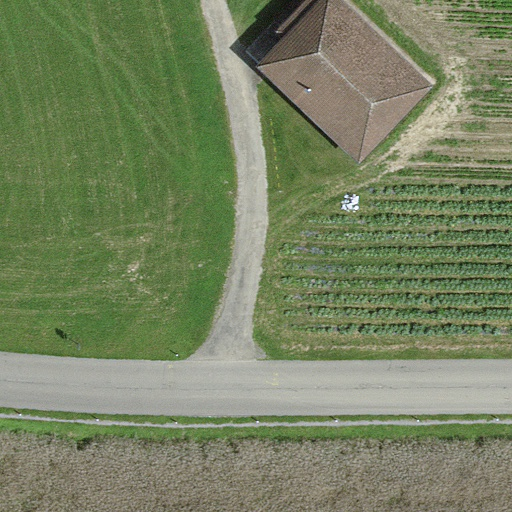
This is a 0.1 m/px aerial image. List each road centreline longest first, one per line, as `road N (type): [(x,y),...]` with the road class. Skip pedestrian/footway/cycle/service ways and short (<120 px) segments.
road 1 (unclassified): [(0,382),(219,394),(511,394)]
road 2 (track): [(219,394),(252,185),(236,67),(214,0)]
